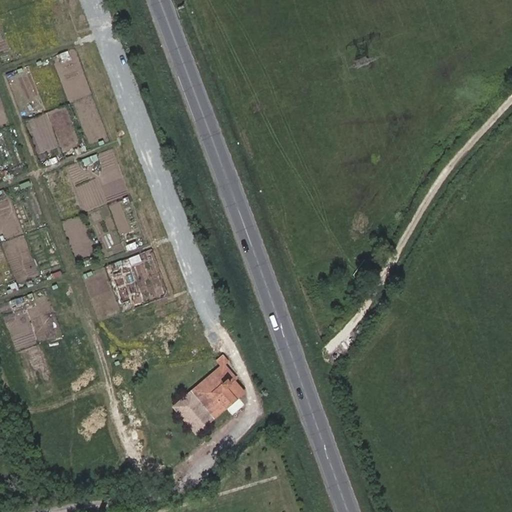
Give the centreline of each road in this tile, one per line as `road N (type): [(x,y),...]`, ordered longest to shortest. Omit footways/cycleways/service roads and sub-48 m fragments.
road 1 (primary): [(161,0),(347,511)]
road 2 (track): [(337,357),(384,298),(430,212),(511,112)]
road 3 (unclassified): [(172,492),(44,511)]
